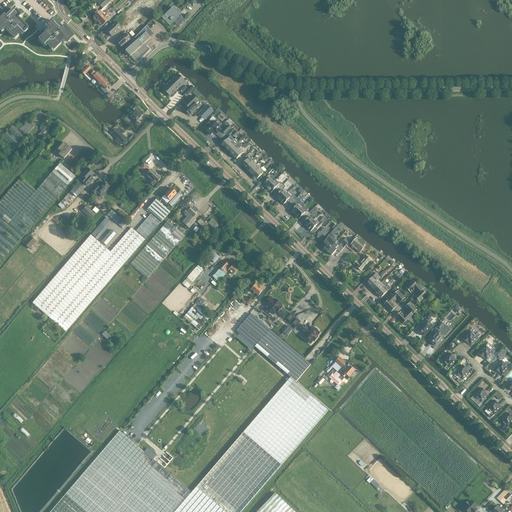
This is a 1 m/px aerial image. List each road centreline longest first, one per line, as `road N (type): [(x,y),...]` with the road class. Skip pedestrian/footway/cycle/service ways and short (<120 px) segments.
road 1 (unclassified): [(511,453),(127,79)]
road 2 (unclassified): [(127,79),(159,47),(184,43),(283,90),(511,88)]
